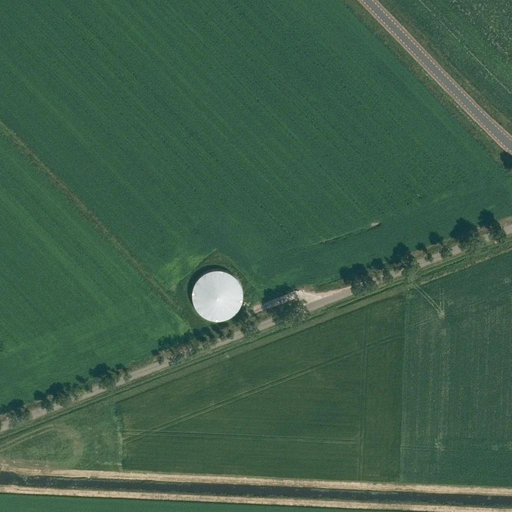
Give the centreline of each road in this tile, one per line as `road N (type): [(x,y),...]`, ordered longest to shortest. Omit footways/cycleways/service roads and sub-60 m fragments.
road 1 (unclassified): [(0,425),(511,227)]
road 2 (secondary): [(511,147),(366,0)]
